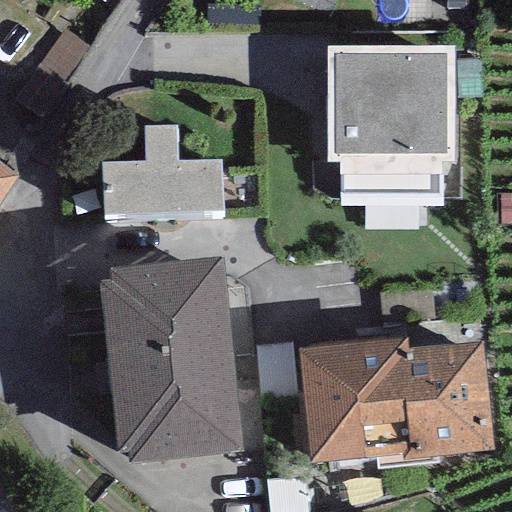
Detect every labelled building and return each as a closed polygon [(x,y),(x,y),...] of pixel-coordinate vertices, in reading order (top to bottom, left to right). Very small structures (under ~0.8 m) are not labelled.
[(314,0),(343,12),(348,0),(314,0)] [(455,65),(328,64),(327,177),(340,177),(339,207),(442,208),(442,180),(454,180),(455,65)] [(144,181),(101,182),(102,234),(224,230),(222,181),(178,182),(177,146),(143,147),(144,181)] [(0,222),(21,193),(0,178),(0,222)] [(224,286),(106,295),(108,312),(100,312),(121,486),(239,477),(224,286)] [(406,355),(296,366),(307,477),(404,467),(404,475),(494,466),(483,358),(407,366),(406,355)]
